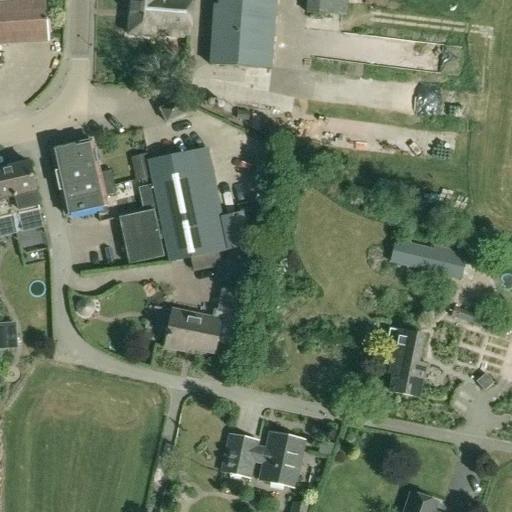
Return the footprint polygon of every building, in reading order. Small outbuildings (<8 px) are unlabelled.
[(0,45),(47,42),(44,0),(0,3),(0,45)] [(188,38),(191,0),(132,0),(129,35),(154,37),(154,35),(188,38)] [(210,65),(271,70),(276,0),(220,0),(219,11),(214,10),(210,65)] [(306,0),(306,14),(347,17),(347,0),(306,0)] [(360,0),(360,13),(379,13),(378,0),(360,0)] [(338,40),(337,55),(396,56),(397,42),(338,40)] [(185,115),(179,102),(160,110),(166,124),(185,115)] [(238,111),(236,124),(248,125),(250,113),(238,111)] [(52,150),(64,205),(66,216),(108,207),(105,196),(119,194),(116,180),(113,181),(110,172),(98,174),(91,142),(52,150)] [(149,162),(159,210),(171,263),(229,251),(215,186),(207,149),(191,153),(149,162)] [(0,170),(0,219),(39,211),(28,164),(0,170)] [(134,169),(137,179),(152,176),(150,166),(134,169)] [(118,219),(128,265),(163,257),(153,211),(118,219)] [(396,237),(390,263),(460,280),(467,254),(396,237)] [(217,311),(214,311),(212,320),(173,311),(165,348),(181,351),(182,348),(213,354),(216,344),(232,347),(239,316),(244,291),(222,287),(217,311)] [(459,293),(450,319),(480,330),(489,304),(459,293)] [(393,360),(390,377),(394,377),(391,394),(418,399),(424,367),(416,365),(422,337),(389,330),(385,351),(395,354),(393,360)] [(477,359),(481,342),(451,336),(447,352),(477,359)] [(493,383),(486,375),(477,383),(485,391),(493,383)] [(270,434),(267,450),(257,448),(258,442),(230,436),(222,473),(250,479),(254,462),(263,464),(260,481),(295,489),(305,442),(270,434)] [(435,511),(438,503),(411,495),(405,511),(435,511)]
